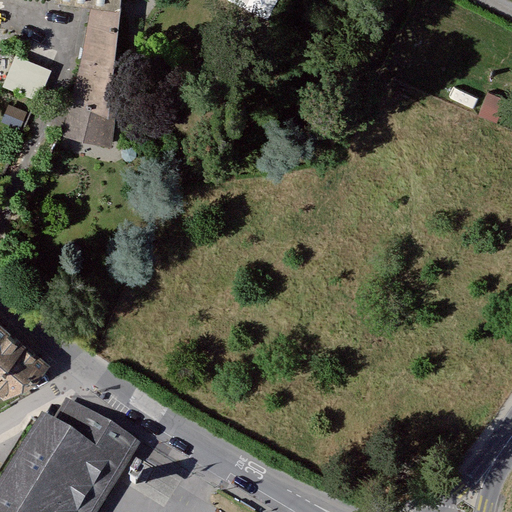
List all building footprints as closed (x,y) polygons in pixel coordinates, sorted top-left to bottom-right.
[(57,0),(57,3),(93,8),(123,12),(124,0),(57,0)] [(117,69),(123,12),(93,8),(64,136),(113,149),(122,69),(117,69)] [(44,91),(52,61),(18,51),(9,82),(44,91)] [(51,362),(0,317),(0,392),(4,397),(37,379),(51,362)] [(43,421),(0,488),(0,511),(98,511),(139,447),(67,401),(52,426),(43,421)] [(145,472),(136,466),(128,480),(137,485),(145,472)]
